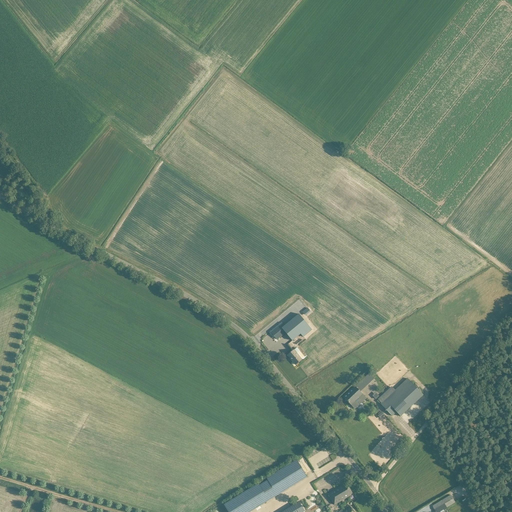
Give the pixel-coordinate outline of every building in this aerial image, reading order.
[(285,326),(282,328),(286,332),(292,341),(296,337),(301,334),(303,337),(312,330),(299,314),(295,317),(289,322),(285,326)] [(275,329),(274,330),(275,331),(277,334),(275,335),(274,336),(277,339),(284,333),(286,332),(282,328),(285,326),(283,325),(282,323),(275,329)] [(294,350),(288,355),(296,365),(302,360),(297,353),(300,351),(297,348),(294,350)] [(355,409),(358,405),(366,398),(360,392),(374,378),(369,373),(355,386),(347,394),(344,397),(355,409)] [(423,395),(408,379),(395,391),(392,387),(382,396),(385,400),(381,404),(392,416),(396,412),(401,416),(423,395)] [(224,505),(212,511),(250,511),(307,477),(297,460),(267,478),(259,483),(224,505)] [(342,486),(328,494),(334,504),(353,494),(346,483),(342,486)] [(436,511),(438,511),(455,502),(451,495),(433,506),(436,511)] [(291,507),(282,511),(304,511),(299,502),(291,507)]
